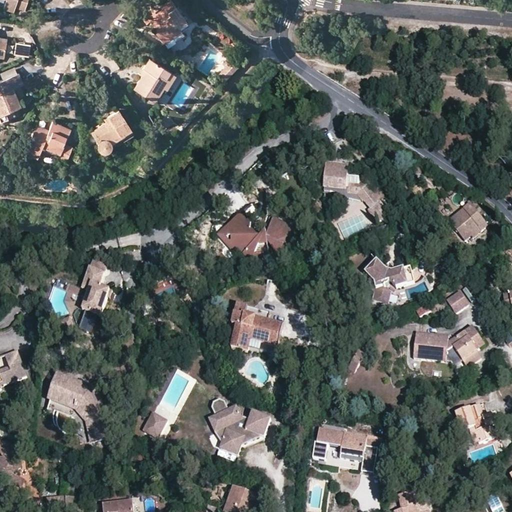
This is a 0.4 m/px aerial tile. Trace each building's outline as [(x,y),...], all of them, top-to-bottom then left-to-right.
[(26,1),(26,0),(4,0),(3,8),(13,11),(14,6),(24,9),(26,1)] [(189,25),(169,0),(168,0),(165,2),(162,4),(164,6),(156,13),(158,15),(150,21),(155,29),(154,30),(162,41),(179,28),(181,31),(189,25)] [(146,23),(150,21),(158,15),(156,13),(153,9),(142,16),(146,23)] [(181,31),(179,28),(162,41),(164,44),(181,31)] [(14,41),(11,54),(27,57),(30,44),(14,41)] [(233,61),(224,55),(219,61),(223,64),(230,70),(236,63),(233,61)] [(146,63),(143,68),(147,70),(143,76),(141,75),(134,88),(154,102),(164,87),(166,89),(176,75),(150,58),(146,63)] [(230,70),(223,64),(217,73),(224,79),(230,70)] [(0,72),(2,78),(17,73),(15,66),(0,72)] [(19,72),(17,73),(2,78),(0,79),(0,120),(10,116),(7,111),(12,108),(20,105),(17,96),(13,87),(20,85),(24,83),(21,77),(19,72)] [(23,94),(20,85),(13,87),(17,96),(23,94)] [(135,133),(118,108),(111,113),(104,117),(106,120),(91,131),(97,141),(96,143),(97,146),(99,149),(101,151),(104,152),(107,152),(135,133)] [(65,142),(71,127),(61,124),(52,120),(48,129),(37,124),(25,152),(37,157),(42,147),(59,153),(58,157),(66,161),(72,146),(65,142)] [(376,143),(371,140),(364,148),(373,155),(377,150),(373,147),(376,143)] [(388,209),(382,202),(381,202),(369,187),(360,187),(361,179),(349,179),(349,170),(327,169),(326,191),(348,192),(348,190),(351,190),(351,196),(360,196),(365,202),(366,202),(373,210),(372,210),(378,222),(390,219),(388,209)] [(275,208),(270,196),(252,204),(263,213),(275,208)] [(489,226),(472,205),(450,222),(465,240),(471,235),(474,237),(489,226)] [(261,236),(253,228),(254,216),(242,215),(232,226),(232,236),(235,236),(235,240),(233,241),(246,254),(248,252),(253,264),(264,264),(265,262),(270,262),(268,251),(271,250),(272,250),(272,249),(272,248),(271,247),(270,247),(268,247),(267,240),(271,239),(270,235),(266,235),(265,235),(261,236)] [(253,264),(248,252),(246,254),(227,236),(232,236),(232,226),(222,235),(243,255),(239,258),(249,268),(253,264)] [(274,265),(272,250),(271,250),(268,251),(270,262),(265,262),(264,264),(274,265)] [(92,269),(107,275),(110,266),(95,261),(92,269)] [(386,271),(379,263),(367,274),(374,282),(377,290),(374,301),(390,304),(392,294),(387,287),(392,284),(398,289),(416,284),(412,268),(394,273),(386,271)] [(92,269),(86,283),(94,285),(90,293),(93,294),(89,304),(86,303),(84,310),(101,317),(108,299),(111,292),(102,287),(107,275),(92,269)] [(83,290),(90,293),(94,285),(86,283),(83,290)] [(70,288),(61,284),(56,289),(62,291),(68,294),(70,288)] [(448,302),(457,315),(470,306),(461,293),(448,302)] [(511,297),(502,300),(506,313),(511,311),(511,297)] [(238,306),(236,314),(268,323),(270,314),(238,306)] [(417,311),(420,318),(431,312),(428,306),(417,311)] [(84,314),(79,331),(92,335),(97,318),(84,314)] [(283,327),(268,323),(236,314),(233,326),(237,327),(231,349),(249,354),(253,343),(278,348),(283,327)] [(59,321),(61,329),(71,328),(70,319),(59,321)] [(462,344),(455,349),(464,363),(479,352),(487,346),(474,328),(458,337),(462,344)] [(444,348),(444,345),(437,345),(437,342),(412,346),(415,370),(422,369),(422,367),(440,364),(440,361),(446,360),(444,348)] [(455,349),(444,348),(446,360),(440,361),(440,364),(422,367),(422,369),(464,363),(455,349)] [(359,350),(348,368),(354,372),(365,354),(359,350)] [(27,375),(17,352),(7,357),(11,366),(1,371),(0,367),(0,359),(1,359),(0,355),(0,389),(3,389),(2,386),(27,375)] [(483,359),(479,352),(464,363),(469,369),(483,359)] [(242,378),(240,370),(233,372),(235,379),(242,378)] [(83,386),(56,376),(48,398),(75,407),(86,417),(91,437),(110,433),(109,428),(113,427),(109,412),(102,413),(101,408),(104,407),(89,394),(85,396),(81,394),(83,386)] [(248,381),(242,378),(235,379),(235,382),(236,384),(245,387),(248,381)] [(242,420),(237,408),(228,412),(224,404),(220,402),(214,405),(213,410),(213,415),(216,423),(222,435),(219,437),(219,440),(220,443),(224,444),(222,454),(241,457),(243,445),(244,439),(254,434),(260,436),(264,437),(271,420),(253,413),(249,423),(242,420)] [(462,433),(470,430),(474,428),(479,444),(496,438),(493,428),(497,426),(493,414),(488,416),(484,405),(457,414),(462,433)] [(146,433),(158,440),(163,431),(168,423),(155,416),(146,433)] [(222,435),(216,423),(210,425),(214,438),(219,437),(222,435)] [(475,445),(479,444),(474,428),(470,430),(475,445)] [(322,430),(320,445),(342,449),(341,457),(341,459),(364,462),(365,459),(377,461),(380,439),(322,430)] [(260,436),(254,434),(244,439),(243,445),(260,436)] [(11,446),(0,441),(0,455),(1,456),(0,459),(0,492),(5,492),(15,490),(16,487),(23,489),(26,481),(18,477),(22,466),(19,465),(23,454),(11,446)] [(318,453),(341,457),(342,449),(320,445),(318,453)] [(224,511),(254,511),(260,497),(234,488),(224,511)] [(430,511),(425,490),(400,496),(403,510),(397,511),(430,511)] [(66,511),(67,510),(67,498),(67,497),(47,500),(47,508),(48,511),(66,511)] [(79,499),(67,498),(67,510),(78,510),(79,499)] [(134,511),(133,501),(103,506),(103,511),(134,511)]
